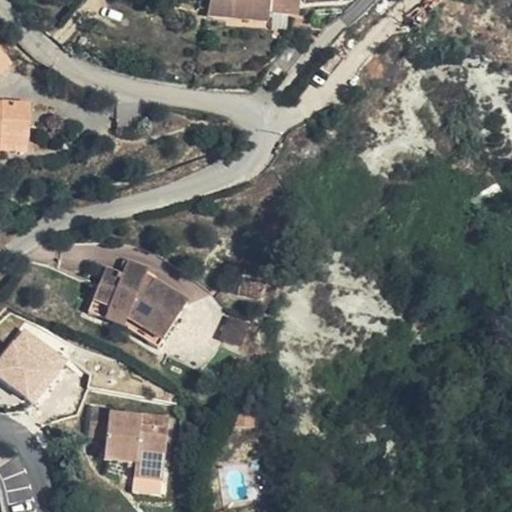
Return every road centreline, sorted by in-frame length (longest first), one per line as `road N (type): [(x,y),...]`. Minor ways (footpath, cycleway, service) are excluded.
road 1 (residential): [(0,266),(27,237),(245,166),(270,136),(257,107),(78,75),(1,0)]
road 2 (unknown): [(208,100),(251,95),(364,0)]
